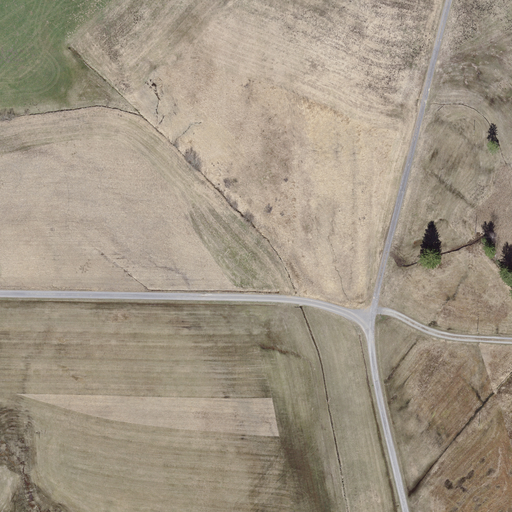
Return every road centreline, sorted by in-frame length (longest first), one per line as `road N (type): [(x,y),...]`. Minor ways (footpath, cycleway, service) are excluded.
road 1 (track): [(0,288),(115,287),(375,310)]
road 2 (track): [(451,0),(375,310)]
road 3 (track): [(375,310),(376,377),(407,511)]
road 4 (track): [(375,310),(428,337),(511,339)]
